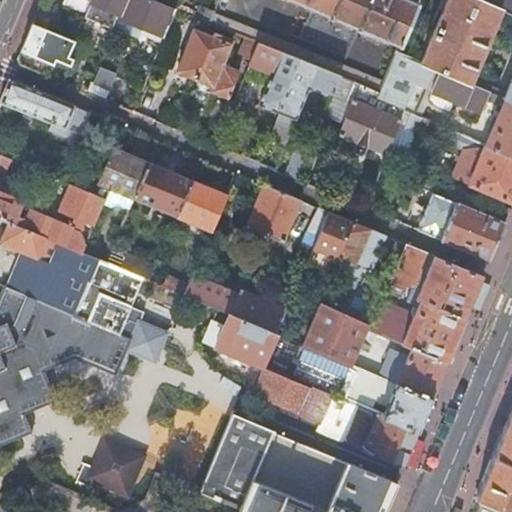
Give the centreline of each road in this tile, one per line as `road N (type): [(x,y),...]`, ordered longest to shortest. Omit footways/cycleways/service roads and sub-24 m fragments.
road 1 (residential): [(511,281),(0,67)]
road 2 (secondary): [(428,511),(511,313)]
